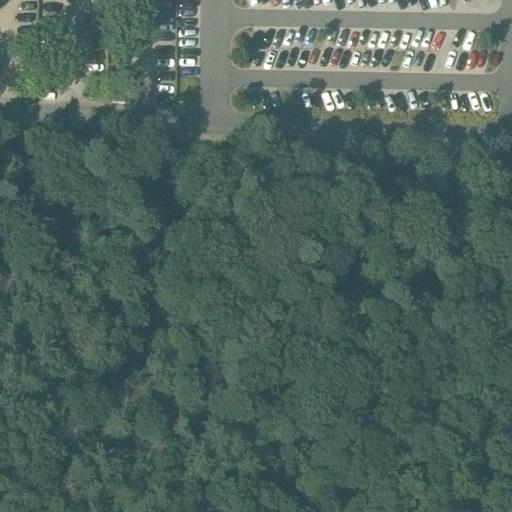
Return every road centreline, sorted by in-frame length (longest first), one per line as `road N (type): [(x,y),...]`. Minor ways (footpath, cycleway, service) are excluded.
road 1 (residential): [(0,111),(511,135)]
road 2 (track): [(326,511),(227,400),(150,341),(18,211),(0,167)]
